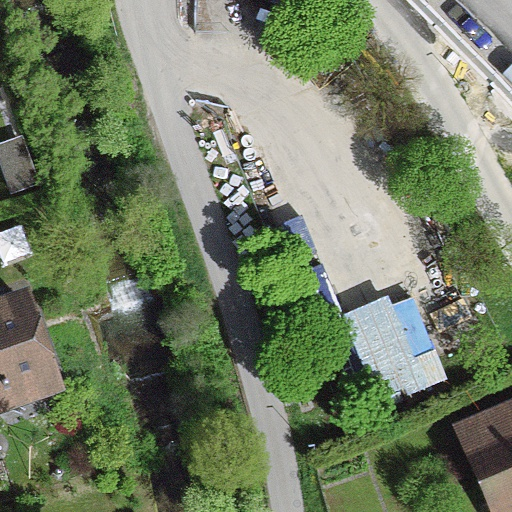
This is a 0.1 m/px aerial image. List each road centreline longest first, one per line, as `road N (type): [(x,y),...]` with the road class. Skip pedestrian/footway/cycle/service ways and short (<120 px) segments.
road 1 (residential): [(150,0),(170,115),(227,289),(278,511)]
road 2 (residential): [(365,0),(430,84),(511,228)]
